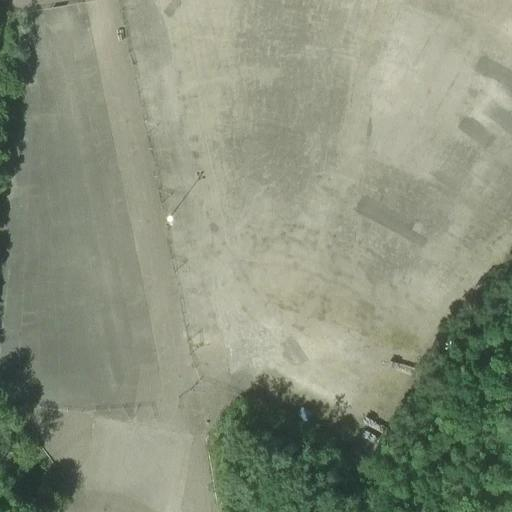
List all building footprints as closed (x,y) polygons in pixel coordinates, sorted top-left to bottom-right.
[(273,26),(270,4),(256,6),(255,0),(235,0),(241,53),(264,50),(261,27),(273,26)] [(288,21),(288,40),(305,41),(305,21),(288,21)] [(346,157),(420,178),(443,99),(369,78),(346,157)] [(215,145),(132,164),(141,205),(224,186),(215,145)] [(41,180),(49,221),(132,205),(124,164),(41,180)] [(263,198),(259,198),(260,207),(272,207),(272,179),(263,179),(263,198)] [(228,207),(231,220),(252,215),(249,201),(228,207)] [(0,225),(0,372),(12,373),(20,226),(0,225)]
